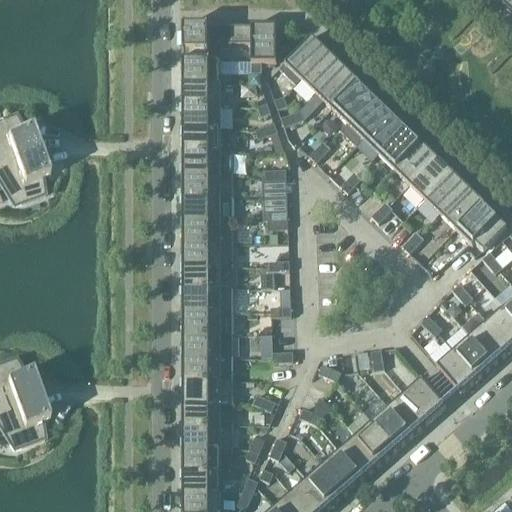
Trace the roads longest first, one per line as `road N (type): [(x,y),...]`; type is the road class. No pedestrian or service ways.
road 1 (residential): [(163,511),(164,0)]
road 2 (residential): [(415,482),(511,398)]
